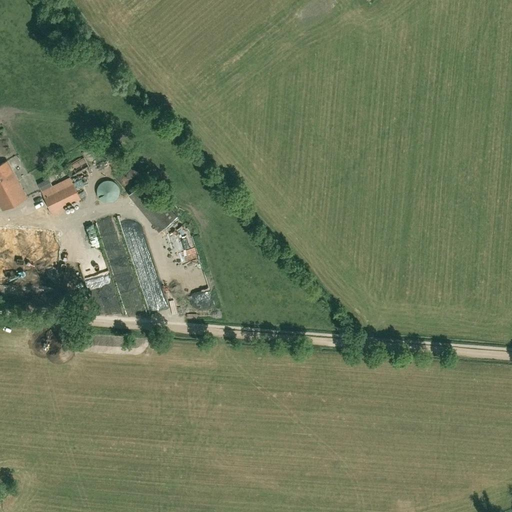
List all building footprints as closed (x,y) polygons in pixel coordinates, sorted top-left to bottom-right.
[(70,177),(89,166),(84,157),(65,168),(70,177)] [(0,205),(2,210),(26,197),(7,160),(0,163),(0,205)] [(49,178),(38,183),(41,191),(52,185),(49,178)] [(51,213),(81,199),(72,182),(43,197),(51,213)] [(99,184),(101,203),(120,201),(119,182),(99,184)] [(57,236),(0,231),(0,284),(45,288),(46,271),(55,271),(57,236)] [(139,294),(136,285),(130,287),(126,274),(121,276),(129,297),(131,296),(129,292),(133,291),(135,296),(139,294)]
